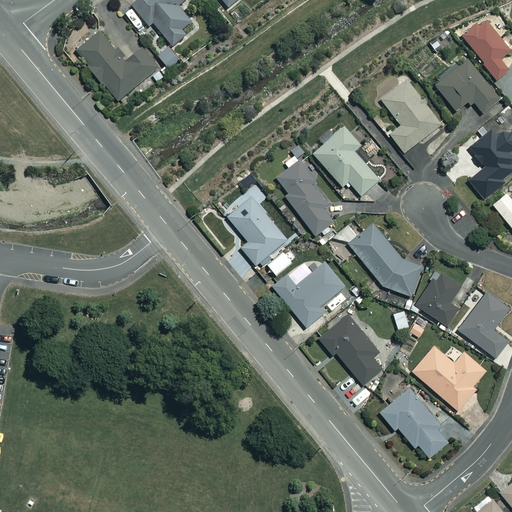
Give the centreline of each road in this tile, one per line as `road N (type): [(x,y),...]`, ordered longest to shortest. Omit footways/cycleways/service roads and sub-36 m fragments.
road 1 (tertiary): [(170,228),(406,511)]
road 2 (tertiary): [(8,33),(170,228)]
road 3 (residential): [(170,228),(99,270),(0,258)]
road 4 (residential): [(415,511),(484,452),(511,411)]
